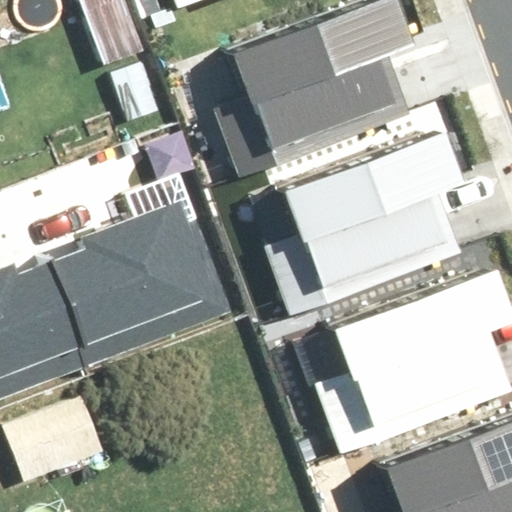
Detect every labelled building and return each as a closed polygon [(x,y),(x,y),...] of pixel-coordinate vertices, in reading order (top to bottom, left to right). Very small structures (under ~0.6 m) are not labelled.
[(126,44),(110,0),(59,0),(81,60),(126,44)] [(241,84),(218,92),(239,154),(407,96),(386,34),(408,26),(399,0),(311,0),(223,30),(241,84)] [(150,106),(129,56),(92,72),(114,122),(150,106)] [(287,225),(263,233),(285,295),(453,237),(431,175),(454,167),(435,115),(268,172),(287,225)] [(37,245),(67,327),(210,274),(180,191),(37,245)] [(0,258),(0,351),(67,327),(37,245),(0,258)] [(339,370),(316,378),(337,440),(505,383),(483,320),(506,312),(488,260),(321,317),(339,370)] [(99,446),(79,389),(0,418),(0,476),(2,482),(99,446)] [(387,503),(364,511),(363,511),(511,511),(511,400),(369,450),(387,503)]
